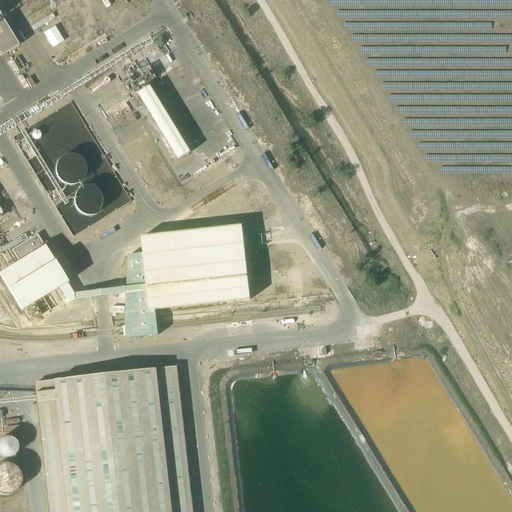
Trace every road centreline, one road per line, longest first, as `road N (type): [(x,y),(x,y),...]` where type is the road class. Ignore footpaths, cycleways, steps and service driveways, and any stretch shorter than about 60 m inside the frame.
road 1 (unknown): [(67,69),(158,219)]
road 2 (unknown): [(192,353),(207,511)]
road 3 (unknown): [(0,132),(80,265)]
road 4 (unknown): [(18,370),(36,511)]
